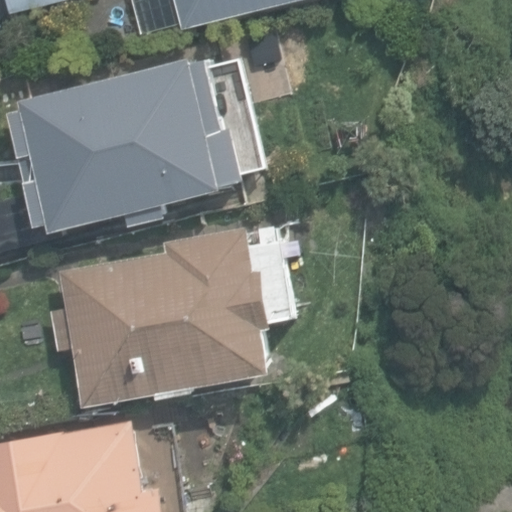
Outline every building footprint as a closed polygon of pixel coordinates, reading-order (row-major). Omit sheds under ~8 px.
[(11,0),(14,14),(72,0),(11,0)] [(180,0),(187,27),(301,0),(180,0)] [(16,113),(36,190),(45,227),(60,223),(62,232),(70,229),(253,182),(240,131),(230,133),(211,61),(201,63),(199,55),(29,99),(31,109),(16,113)] [(0,254),(71,236),(70,229),(62,232),(60,223),(45,227),(36,190),(0,199),(0,254)] [(80,348),(91,408),(164,394),(165,399),(204,392),(203,388),(284,373),(275,328),(285,326),(284,320),(304,316),(287,223),(264,227),(267,242),(260,243),(257,226),(171,242),(173,251),(67,271),(74,306),(57,310),(64,350),(80,348)] [(0,511),(171,511),(167,489),(151,492),(138,419),(0,443),(0,511)]
